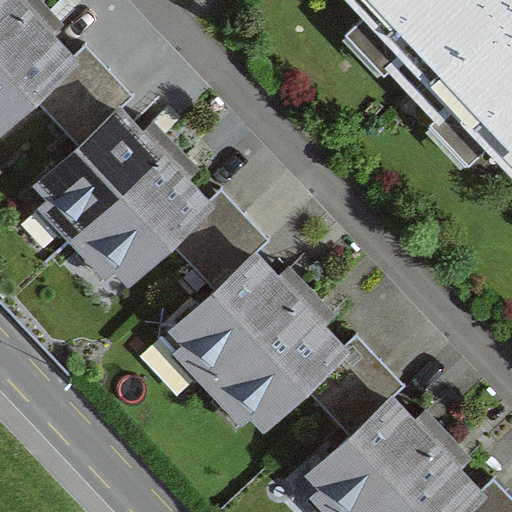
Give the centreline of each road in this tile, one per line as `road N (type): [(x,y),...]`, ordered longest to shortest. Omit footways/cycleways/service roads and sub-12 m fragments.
road 1 (residential): [(511,382),(160,0)]
road 2 (residential): [(0,354),(149,511)]
